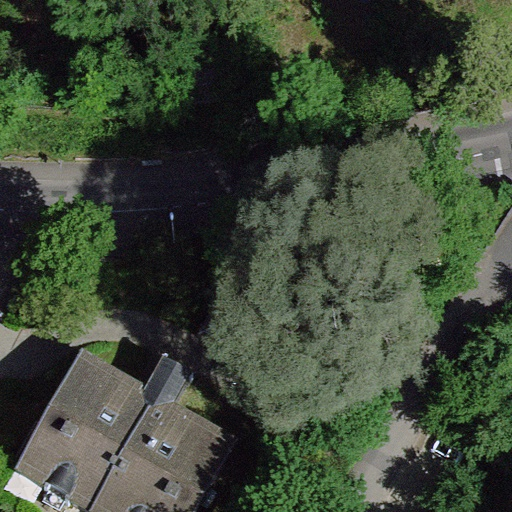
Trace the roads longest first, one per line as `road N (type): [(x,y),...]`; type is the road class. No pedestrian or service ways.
road 1 (tertiary): [(0,210),(117,214),(295,197),(511,155)]
road 2 (residential): [(341,511),(511,221)]
